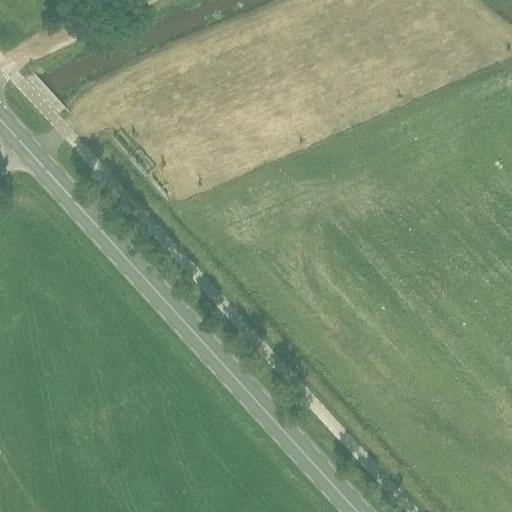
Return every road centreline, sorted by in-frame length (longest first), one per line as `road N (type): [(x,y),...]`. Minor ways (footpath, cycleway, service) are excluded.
road 1 (primary): [(357,511),(0,122)]
road 2 (track): [(130,0),(8,68)]
